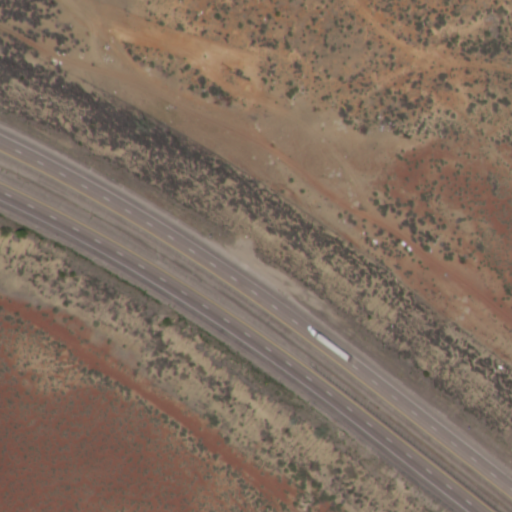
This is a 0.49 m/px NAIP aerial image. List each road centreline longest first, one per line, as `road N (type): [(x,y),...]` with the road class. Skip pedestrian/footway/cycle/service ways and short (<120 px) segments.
road 1 (motorway): [(511,501),(239,291),(0,150)]
road 2 (motorway): [(0,197),(235,335),(462,511)]
